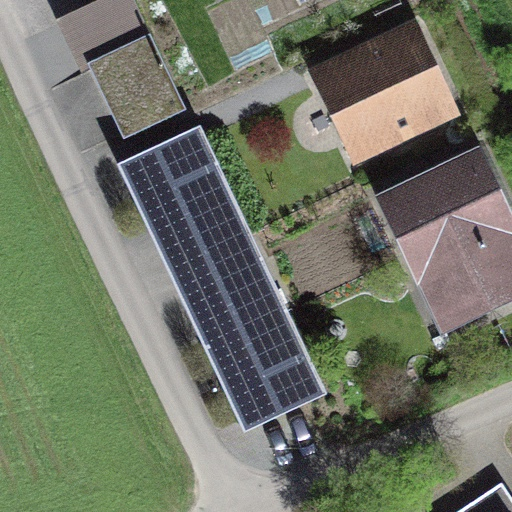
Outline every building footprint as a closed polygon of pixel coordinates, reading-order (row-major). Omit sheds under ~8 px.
[(95,67),(146,43),(126,0),(108,0),(71,18),(95,67)] [(446,110),(411,35),(321,77),(357,152),(446,110)] [(146,43),(95,67),(126,132),(177,108),(146,43)] [(195,142),(132,172),(249,418),(312,389),(195,142)] [(511,292),(511,239),(475,160),(388,202),(445,324),(511,292)] [(459,511),(511,511),(511,500),(501,484),(459,511)]
